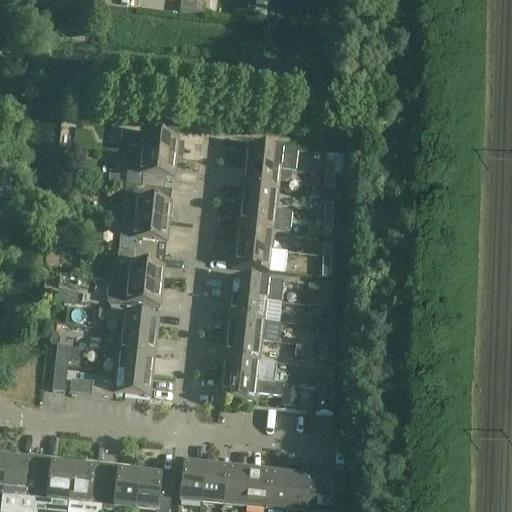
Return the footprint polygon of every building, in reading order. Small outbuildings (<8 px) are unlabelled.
[(198,5),(198,0),(161,0),(162,1),(181,3),(179,15),(203,18),(205,5),(198,5)] [(178,146),(179,141),(122,135),(121,145),(140,147),(139,158),(176,162),(182,162),(184,147),(178,146)] [(298,155),(283,153),(246,149),(243,170),(281,174),(296,175),(298,155)] [(127,176),(125,189),(141,190),(165,193),(166,181),(174,182),(177,162),(139,158),(137,178),(127,176)] [(343,167),(335,166),(326,166),(326,179),(334,179),(342,179),(343,167)] [(279,194),(281,174),(243,170),(241,190),(279,194)] [(109,178),(108,187),(118,188),(119,179),(109,178)] [(334,192),(334,179),(326,179),(325,192),(334,192)] [(125,189),(122,221),(132,222),(169,226),(172,205),(171,205),(172,194),(165,193),(141,190),(136,190),(125,189)] [(276,214),(279,194),(241,190),(239,210),(276,214)] [(333,220),(333,207),(325,207),(324,220),(333,220)] [(292,216),(276,214),(239,210),(237,231),(274,235),(290,236),(292,216)] [(332,233),(333,220),(324,220),(324,232),(332,233)] [(166,258),(169,226),(132,222),(122,221),(119,253),(166,258)] [(272,254),(274,235),(237,231),(235,251),(272,255),(272,254)] [(331,261),(332,248),(323,248),(323,261),(331,261)] [(286,256),(272,254),(272,255),(235,251),(233,272),(284,277),(286,256)] [(162,290),(166,258),(119,253),(117,266),(127,267),(125,286),(162,290)] [(331,274),(331,261),(323,261),(322,273),(331,274)] [(281,306),(284,285),(232,280),(229,301),(267,305),(281,306)] [(160,311),(162,290),(125,286),(124,297),(112,296),(111,306),(160,311)] [(330,311),(330,291),(322,290),(321,311),(330,311)] [(58,295),(57,304),(73,306),(74,296),(58,295)] [(264,325),(267,305),(229,301),(227,321),(264,325)] [(329,324),(330,311),(321,311),(320,323),(329,324)] [(121,324),(120,336),(157,340),(159,319),(99,312),(98,322),(121,324)] [(262,345),(264,325),(227,321),(225,341),(262,345)] [(91,343),(90,353),(105,355),(155,360),(157,340),(120,336),(119,348),(106,346),(107,345),(91,343)] [(328,352),(328,339),(320,339),(319,351),(328,352)] [(260,366),(262,345),(225,341),(223,361),(260,366)] [(70,351),(57,350),(55,366),(68,367),(70,351)] [(327,364),(328,352),(319,351),(319,364),(327,364)] [(152,381),(155,360),(105,355),(105,364),(117,365),(116,377),(152,381)] [(276,367),(260,366),(223,361),(221,382),(274,388),(276,367)] [(52,395),(65,396),(68,371),(55,370),(52,395)] [(334,393),(335,376),(322,376),(322,392),(334,393)] [(93,386),(91,399),(113,402),(113,397),(117,398),(117,399),(118,401),(122,402),(123,400),(123,399),(125,399),(125,403),(150,406),(152,381),(116,377),(114,388),(93,386)] [(283,389),(274,388),(221,382),(218,403),(255,407),(256,398),(281,400),(283,389)] [(333,419),(334,393),(322,392),(317,392),(316,418),(333,419)] [(34,511),(35,502),(40,461),(27,459),(26,464),(6,462),(2,498),(0,511),(34,511)] [(40,461),(35,502),(37,502),(36,504),(42,505),(47,505),(46,511),(68,511),(73,469),(52,467),(53,462),(40,461)] [(102,509),(106,468),(93,467),(93,472),(73,469),(68,511),(85,511),(86,507),(90,508),(90,510),(101,511),(101,509),(102,509)] [(131,511),(135,511),(139,477),(119,474),(120,470),(106,468),(102,509),(103,509),(103,511),(106,511),(113,511),(114,510),(131,511)] [(202,506),(206,470),(183,468),(179,503),(202,506)] [(223,508),(227,472),(206,470),(202,506),(223,508)] [(245,510),(249,475),(227,472),(223,508),(245,510)] [(170,511),(174,475),(160,474),(160,479),(139,477),(135,511),(170,511)] [(343,511),(347,475),(335,474),(334,484),(313,482),(309,511),(343,511)] [(258,511),(266,511),(270,477),(249,475),(245,510),(258,511)] [(288,511),(292,479),(270,477),(266,511),(288,511)] [(309,511),(313,482),(292,479),(288,511),(309,511)]
